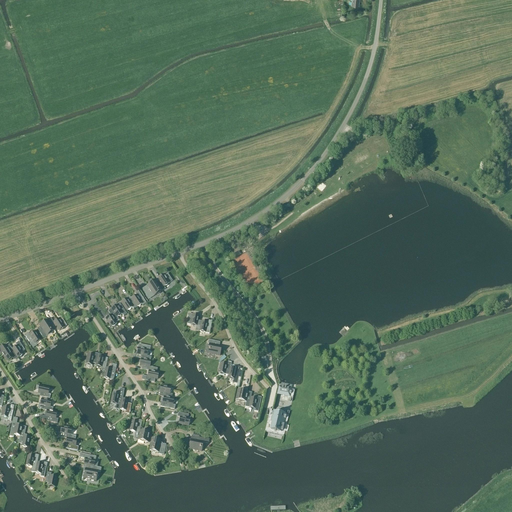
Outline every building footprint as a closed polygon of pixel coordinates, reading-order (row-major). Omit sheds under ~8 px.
[(158,278),(159,280),(156,282),(162,291),(165,289),(164,287),(172,281),(167,274),(164,276),(163,275),(158,278)] [(162,291),(156,282),(155,280),(147,285),(151,291),(147,293),(151,298),(162,291)] [(135,294),(136,296),(131,299),(137,308),(142,304),(143,306),(146,303),(138,291),(135,294)] [(130,297),(121,302),(127,311),(132,308),(133,310),(137,308),(131,299),(130,297)] [(120,303),(111,309),(117,318),(122,314),(123,316),(127,314),(120,303)] [(119,320),(117,318),(111,309),(108,311),(111,315),(106,319),(111,327),(117,324),(116,322),(119,320)] [(200,327),(202,322),(201,322),(198,321),(199,316),(189,314),(187,324),(200,327)] [(57,329),(59,331),(67,326),(61,317),(58,319),(53,322),(52,320),(49,322),(54,331),(57,329)] [(54,331),(49,322),(47,320),(39,325),(40,327),(37,329),(40,333),(43,338),(54,331)] [(208,321),(207,323),(202,322),(200,327),(199,332),(209,334),(212,321),(208,321)] [(35,344),(40,340),(34,332),(29,335),(28,333),(24,335),(33,348),(36,346),(35,344)] [(207,353),(220,356),(222,347),(214,345),(215,341),(209,340),(208,344),(209,344),(207,353)] [(17,346),(12,349),(18,358),(23,355),(21,353),(25,350),(19,342),(15,344),(17,346)] [(14,360),(18,358),(12,349),(9,345),(6,347),(5,344),(0,347),(0,349),(8,362),(13,358),(14,360)] [(141,359),(146,360),(150,361),(151,357),(147,356),(148,351),(150,351),(150,347),(139,344),(138,348),(137,354),(142,355),(141,359)] [(92,363),(96,364),(98,356),(98,354),(94,353),(94,356),(88,354),(86,365),(92,366),(92,363)] [(108,359),(98,356),(96,364),(96,367),(101,368),(101,370),(105,371),(106,368),(108,359)] [(265,357),(259,358),(262,369),(268,368),(265,357)] [(149,371),(152,372),(156,372),(157,369),(150,367),(151,361),(150,361),(146,360),(141,359),(140,365),(142,366),(141,370),(149,371)] [(225,372),(229,373),(230,368),(231,363),(227,362),(227,364),(219,363),(216,373),(225,375),(225,372)] [(112,364),(111,370),(106,368),(105,371),(103,378),(112,380),(114,379),(117,365),(112,364)] [(230,368),(229,373),(228,378),(234,379),(234,377),(238,378),(241,367),(236,367),(236,369),(230,368)] [(149,371),(148,377),(142,376),(142,380),(154,383),(155,379),(158,379),(159,373),(156,372),(152,372),(149,371)] [(40,397),(50,399),(51,395),(48,394),(49,388),(39,386),(38,392),(40,393),(40,397)] [(171,399),(172,395),(170,394),(171,388),(161,386),(159,392),(160,392),(159,396),(164,397),(171,399)] [(277,394),(289,397),(291,390),(279,387),(277,394)] [(116,409),(120,410),(121,402),(121,403),(121,402),(122,400),(124,390),(120,389),(119,394),(113,393),(111,403),(117,404),(116,409)] [(246,402),(247,397),(248,392),(238,390),(236,400),(246,402)] [(174,399),(171,399),(164,397),(162,403),(161,403),(160,407),(174,410),(175,406),(173,405),(174,399)] [(256,399),(247,397),(246,402),(245,407),(254,409),(254,411),(258,412),(261,397),(257,397),(256,399)] [(47,411),(52,412),(53,408),(50,407),(52,401),(41,399),(40,403),(39,403),(38,409),(47,411)] [(127,403),(128,401),(122,400),(121,402),(121,403),(121,402),(120,410),(125,411),(125,414),(129,414),(131,404),(127,403)] [(7,421),(11,422),(14,406),(10,405),(10,408),(3,407),(1,417),(7,418),(7,421)] [(56,419),(57,413),(52,412),(47,411),(45,417),(48,417),(47,421),(57,423),(58,419),(56,419)] [(272,422),(270,429),(281,432),(282,430),(283,430),(284,424),(283,424),(284,419),(285,419),(286,416),(285,416),(285,415),(273,412),(273,413),(272,413),(271,416),(272,416),(271,421),(272,422)] [(179,423),(189,425),(190,419),(188,419),(188,415),(178,413),(177,417),(180,417),(179,423)] [(140,431),(140,430),(142,421),(138,420),(137,422),(132,421),(129,431),(136,433),(136,430),(140,431)] [(20,435),(21,433),(22,426),(12,424),(9,437),(14,437),(14,434),(20,435)] [(59,437),(67,439),(67,438),(72,440),(72,439),(75,440),(76,436),(73,436),(71,435),(72,429),(61,427),(59,437)] [(148,443),(150,433),(140,431),(140,432),(139,431),(137,441),(148,443)] [(193,436),(191,436),(191,440),(189,449),(202,452),(203,443),(208,444),(209,440),(199,438),(200,434),(194,432),(193,436)] [(24,437),(25,434),(21,433),(20,435),(18,443),(22,444),(22,447),(28,448),(30,438),(24,437)] [(76,446),(77,440),(75,440),(72,439),(72,440),(67,438),(67,439),(66,443),(64,442),(64,444),(63,443),(62,448),(67,449),(77,451),(78,447),(76,446)] [(162,444),(162,447),(160,447),(161,440),(152,438),(149,451),(158,453),(158,454),(164,455),(166,445),(162,444)] [(84,465),(94,467),(96,457),(80,454),(79,458),(85,459),(84,465)] [(31,470),(35,470),(35,471),(37,463),(39,455),(34,455),(34,457),(28,456),(26,466),(32,467),(31,470)] [(43,464),(37,463),(35,471),(35,470),(35,473),(41,474),(40,477),(44,478),(46,467),(42,466),(43,464)] [(99,472),(100,468),(94,467),(93,471),(85,469),(83,478),(96,481),(98,472),(99,472)] [(48,486),(54,487),(57,477),(51,476),(51,473),(47,472),(45,483),(49,484),(48,486)]
